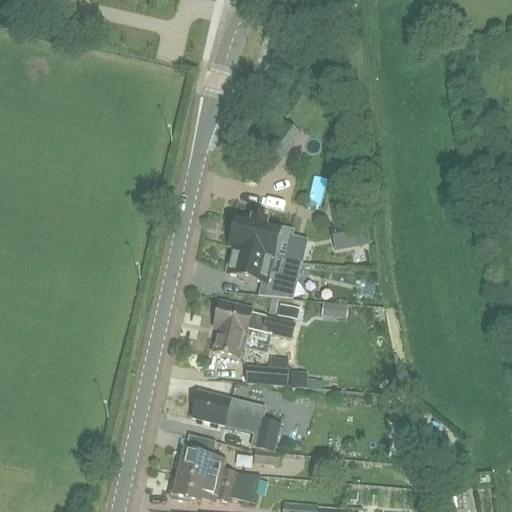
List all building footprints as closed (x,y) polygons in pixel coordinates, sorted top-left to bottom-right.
[(334,253),(335,253),(370,247),(366,223),(362,224),(358,202),(330,207),(334,228),(330,229),(334,253)] [(250,226),(237,222),(230,249),(287,262),(287,261),(273,258),(277,242),(289,245),(292,233),(267,227),(267,224),(252,220),(250,226)] [(273,260),(287,263),(287,262),(230,249),(233,250),(226,276),(240,279),(239,282),(252,285),(253,283),(278,289),(280,279),(269,276),(273,260)] [(297,344),(301,329),(251,317),(252,313),(221,305),(214,331),(219,332),(213,356),(240,362),(243,351),(263,356),(263,355),(266,357),(271,337),(297,344)] [(347,309),(339,308),(338,319),(346,320),(347,309)] [(332,393),(332,385),(308,383),(308,376),(288,374),(288,372),(247,369),(246,386),(332,393)] [(272,454),(275,454),(282,425),(259,420),(261,412),(247,409),(246,412),(230,408),(231,402),(199,394),(193,421),(225,428),(226,422),(243,426),(242,427),(255,430),(251,449),(272,454)] [(279,455),(275,454),(272,454),(255,452),(253,467),(278,469),(279,455)] [(179,477),(207,484),(219,487),(235,490),(238,477),(223,473),(225,463),(185,454),(183,458),(178,457),(175,470),(180,471),(179,477)] [(179,477),(177,484),(172,482),(169,497),(172,502),(186,504),(187,503),(202,506),(202,503),(215,506),(216,500),(232,504),(235,490),(219,487),(207,484),(179,477)] [(407,511),(407,486),(379,485),(378,511),(407,511)]
